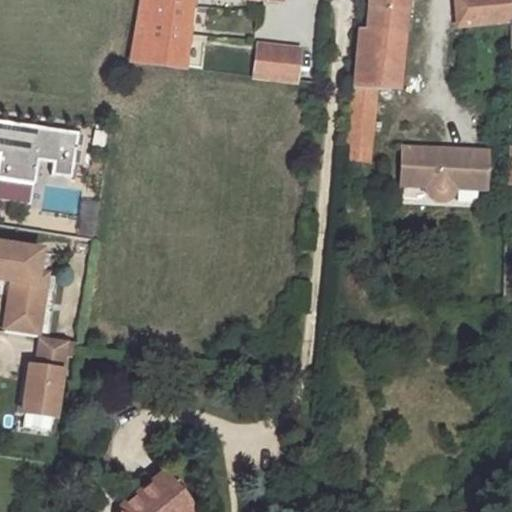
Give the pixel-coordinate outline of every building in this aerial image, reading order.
[(138,0),(129,61),(181,70),(188,0),(138,0)] [(405,0),(368,0),(366,31),(357,29),(353,62),(398,66),(405,0)] [(511,19),(511,0),(463,0),(464,26),(511,22),(511,19)] [(298,52),(256,48),(252,80),(294,84),(298,52)] [(398,66),(353,62),(351,88),(374,90),(394,92),(398,66)] [(374,90),(351,88),(344,161),(367,163),(374,90)] [(76,135),(0,124),(0,180),(34,186),(37,164),(51,166),(49,178),(69,181),(76,135)] [(487,150),(400,147),(400,186),(429,187),(433,197),(436,201),(445,204),(454,201),(460,195),(462,187),(486,188),(487,150)] [(0,278),(11,281),(8,298),(40,304),(43,285),(33,283),(34,273),(38,251),(0,245),(0,278)] [(34,273),(33,283),(43,285),(45,275),(34,273)] [(40,304),(8,298),(3,329),(36,334),(40,304)] [(40,337),(35,367),(60,370),(64,340),(40,337)] [(74,357),(76,342),(66,341),(64,355),(74,357)] [(35,367),(28,365),(21,411),(25,411),(23,426),(47,429),(49,415),(53,415),(60,370),(35,367)] [(193,511),(196,510),(163,471),(137,494),(140,496),(122,511),(118,511),(193,511)] [(119,507),(117,511),(118,511),(122,511),(140,496),(137,494),(119,507)]
